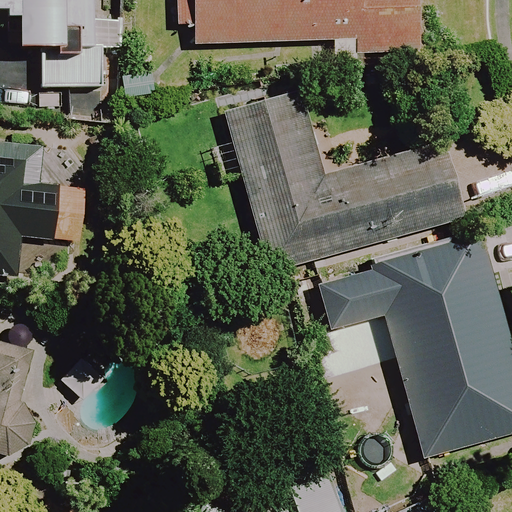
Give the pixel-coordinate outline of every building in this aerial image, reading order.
[(0,0),(0,18),(19,19),(16,51),(74,55),(72,91),(103,93),(107,25),(93,24),(94,0),(0,0)] [(413,0),(170,0),(172,32),(189,32),(189,49),(334,46),(335,58),(414,56),(413,0)] [(320,183),(295,96),(222,117),(268,277),(465,220),(444,147),(320,183)] [(65,227),(69,148),(0,144),(0,268),(19,269),(21,224),(65,227)] [(496,289),(481,235),(364,266),(317,279),(332,334),(379,322),(418,466),(511,440),(511,372),(499,376),(477,294),(496,289)] [(0,348),(0,431),(26,358),(0,348)] [(272,511),(267,496),(220,511),(272,511)]
